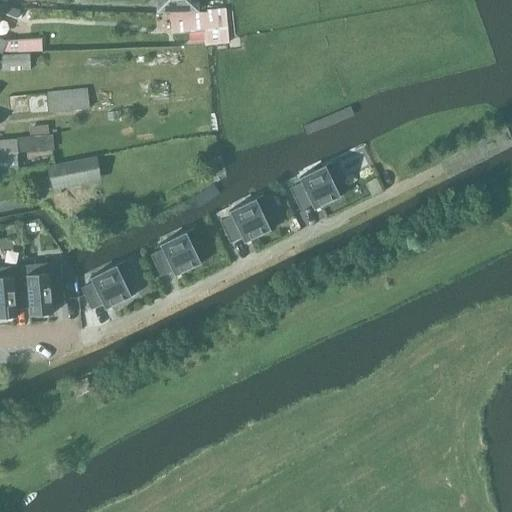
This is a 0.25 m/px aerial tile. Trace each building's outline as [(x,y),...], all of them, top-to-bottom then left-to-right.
[(155,0),(156,12),(197,11),(196,0),(155,0)] [(3,5),(2,7),(0,6),(0,12),(16,19),(19,11),(3,5)] [(205,46),(217,45),(228,44),(225,9),(207,10),(207,13),(177,16),(177,21),(179,34),(204,31),(205,46)] [(4,40),(0,38),(0,50),(2,52),(42,50),(41,38),(4,40)] [(29,70),(28,54),(1,55),(2,72),(29,70)] [(141,101),(210,94),(209,78),(139,84),(141,101)] [(49,113),(89,109),(87,89),(46,93),(49,113)] [(51,136),(17,140),(0,140),(0,170),(17,169),(15,153),(18,153),(17,150),(52,146),(51,136)] [(101,182),(96,158),(48,167),(52,191),(101,182)] [(299,178),(302,183),(291,188),(301,210),(312,204),(315,210),(341,197),(335,186),(343,182),(334,161),(299,178)] [(242,238),(245,243),(271,230),(265,219),(274,215),(264,195),(230,211),(232,216),(221,221),(232,243),(242,238)] [(195,252),(203,248),(194,228),(159,244),(162,249),(151,255),(161,276),(172,271),(174,276),(201,264),(195,252)] [(102,304),(105,309),(131,297),(125,285),(134,282),(124,261),(90,278),(92,283),(81,288),(92,310),(102,304)] [(61,262),(25,265),(25,272),(27,285),(29,309),(29,316),(53,314),(53,307),(65,306),(61,262)] [(25,272),(25,265),(0,267),(0,318),(17,317),(17,310),(29,309),(27,285),(25,272)] [(88,380),(73,385),(78,396),(92,390),(88,380)]
